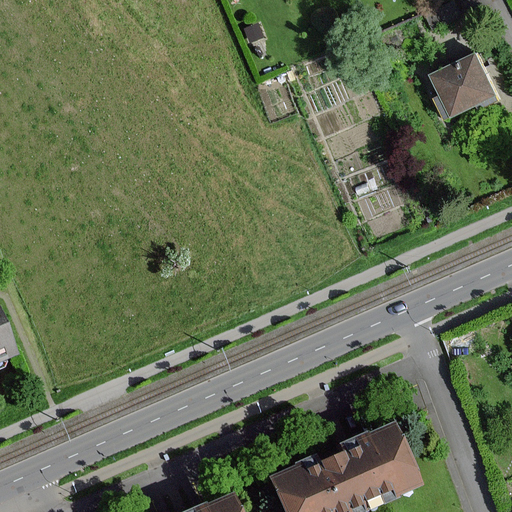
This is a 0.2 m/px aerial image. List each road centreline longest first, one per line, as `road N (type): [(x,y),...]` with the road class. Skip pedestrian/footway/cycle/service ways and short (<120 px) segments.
road 1 (tertiary): [(403,312),(0,487)]
road 2 (residential): [(403,312),(427,351),(484,511)]
